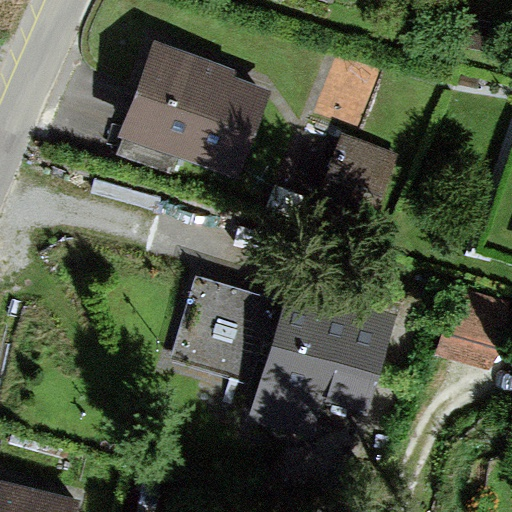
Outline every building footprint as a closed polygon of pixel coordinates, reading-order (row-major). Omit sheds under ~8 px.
[(219,67),(151,43),(120,134),(240,176),(269,92),(233,80),(235,72),(219,67)] [(400,153),(340,133),(324,182),(383,202),(400,153)] [(238,381),(261,293),(195,276),(172,363),(238,381)] [(294,279),(251,412),(310,432),(320,400),(361,413),(394,312),(345,296),(294,279)] [(434,345),(488,366),(511,307),(456,286),(434,345)] [(77,511),(80,501),(0,481),(0,511),(77,511)]
